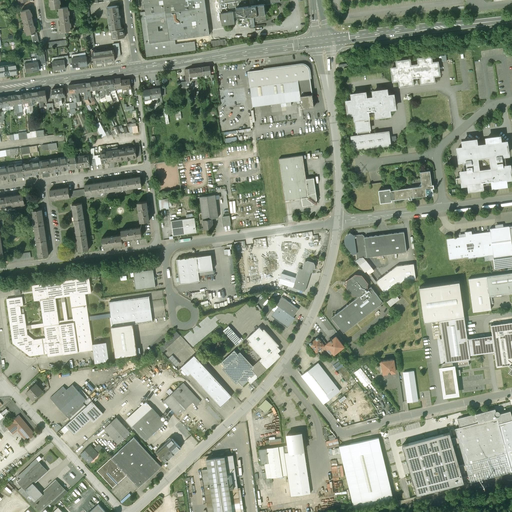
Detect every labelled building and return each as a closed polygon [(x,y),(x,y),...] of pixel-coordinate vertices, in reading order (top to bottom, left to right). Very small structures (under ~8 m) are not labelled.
[(49,0),(50,3),(49,3),(50,6),(51,6),(51,9),(59,8),(60,8),(59,4),(60,4),(60,0),(59,0),(58,0),(49,0)] [(143,0),(145,12),(140,13),(146,57),(195,50),(194,42),(175,44),(170,45),(170,40),(199,36),(194,0),(143,0)] [(204,0),(194,0),(199,36),(201,36),(209,35),(204,0)] [(218,0),(222,25),(235,24),(233,11),(236,11),(237,18),(249,16),(250,19),(254,19),(253,16),(254,16),(255,22),(266,20),(264,6),(275,4),(275,3),(280,2),(279,0),(218,0)] [(118,6),(107,8),(109,24),(110,24),(111,29),(110,30),(111,30),(122,28),(118,6)] [(60,8),(59,8),(59,12),(58,12),(58,15),(59,15),(61,25),(60,25),(60,29),(61,29),(62,32),(70,31),(70,27),(71,27),(70,23),(69,23),(68,15),(69,15),(69,11),(68,11),(67,7),(60,8)] [(29,10),(20,12),(21,15),(20,16),(21,19),(22,19),(24,27),(23,28),(24,32),(25,31),(26,35),(30,34),(34,33),(33,30),(34,29),(34,26),(33,26),(30,16),(31,16),(30,13),(29,13),(29,10)] [(122,28),(111,30),(112,39),(124,37),(123,28),(122,28)] [(34,33),(30,34),(33,44),(39,43),(36,32),(34,33)] [(199,36),(170,40),(170,45),(175,44),(174,42),(201,38),(201,36),(199,36)] [(113,49),(92,52),(94,63),(115,60),(114,57),(113,49)] [(41,55),(37,56),(37,62),(31,63),(32,71),(39,70),(38,64),(42,63),(41,55)] [(86,56),(79,57),(80,66),(87,65),(86,56)] [(79,57),(72,58),(73,67),(80,66),(79,57)] [(420,65),(410,66),(409,60),(397,62),(398,68),(392,69),(394,80),(400,79),(400,86),(412,84),(411,78),(421,77),(422,83),(434,81),(433,75),(439,74),(437,63),(431,64),(430,58),(419,59),(420,65)] [(31,63),(24,64),(25,73),(32,71),(31,63)] [(16,64),(0,66),(0,75),(17,74),(16,64)] [(301,64),(248,72),(252,107),(281,103),(291,102),(297,101),(297,104),(300,103),(299,101),(301,101),(300,96),(312,94),(309,71),(308,69),(308,67),(307,66),(305,65),(304,65),(303,64),(301,64)] [(210,66),(202,67),(204,75),(211,74),(210,66)] [(196,68),(189,69),(190,77),(193,76),(193,79),(195,79),(194,76),(197,76),(196,68)] [(120,78),(114,79),(115,87),(115,89),(118,89),(118,88),(122,87),(121,80),(120,78)] [(114,79),(108,80),(110,94),(116,93),(116,92),(115,89),(115,87),(114,79)] [(130,79),(121,80),(122,87),(123,94),(130,93),(129,88),(131,88),(130,79)] [(85,83),(80,84),(81,92),(84,91),(85,100),(88,99),(85,83)] [(74,84),(68,85),(69,93),(72,93),(74,100),(75,102),(77,102),(74,84)] [(158,88),(150,89),(152,98),(162,97),(160,88),(158,88)] [(57,89),(52,89),(52,92),(51,92),(52,98),(56,97),(57,105),(59,104),(57,89)] [(150,89),(143,90),(145,100),(148,100),(148,99),(152,98),(150,89)] [(45,90),(38,91),(39,100),(40,107),(44,107),(42,100),(44,100),(44,102),(47,101),(45,90)] [(38,91),(30,93),(31,101),(32,105),(34,105),(33,101),(39,100),(38,91)] [(364,94),(352,95),(353,101),(347,102),(349,114),(355,113),(358,136),(351,137),(353,150),(389,145),(388,132),(369,135),(366,111),(376,110),(377,116),(389,114),(388,109),(394,108),(392,96),(386,97),(385,91),(374,93),(375,98),(365,100),(364,94)] [(30,93),(23,94),(24,102),(27,102),(29,108),(27,108),(28,113),(33,112),(32,105),(31,101),(30,93)] [(23,94),(16,95),(18,112),(18,116),(22,115),(21,103),(24,102),(23,94)] [(312,94),(300,96),(301,101),(301,107),(301,108),(302,108),(314,107),(312,94)] [(16,95),(8,96),(9,105),(13,104),(14,111),(13,111),(14,115),(16,115),(17,116),(18,116),(18,112),(16,95)] [(8,96),(1,97),(2,106),(9,105),(8,96)] [(98,128),(97,129),(100,136),(101,137),(106,135),(102,126),(98,128)] [(97,129),(91,131),(95,138),(100,136),(97,129)] [(487,145),(476,146),(475,140),(463,142),(464,148),(458,149),(459,161),(465,160),(467,172),(461,172),(463,185),(469,184),(469,190),(482,188),(481,182),(492,181),(493,187),(505,185),(504,179),(511,178),(509,166),(503,167),(501,155),(507,155),(506,142),(500,143),(499,137),(487,139),(487,145)] [(135,147),(118,150),(119,160),(120,160),(121,161),(123,161),(123,160),(127,159),(127,160),(130,160),(129,159),(133,159),(134,159),(135,159),(136,158),(137,158),(136,156),(135,147)] [(303,155),(278,159),(285,201),(302,198),(303,206),(313,205),(314,204),(315,204),(316,204),(317,202),(316,201),(317,200),(314,178),(306,179),(303,155)] [(76,156),(67,157),(69,169),(78,168),(76,157),(76,156)] [(67,157),(58,158),(59,159),(60,170),(63,170),(66,170),(66,169),(69,169),(67,157)] [(59,159),(54,160),(54,159),(50,160),(52,171),(60,170),(59,159)] [(50,160),(40,161),(42,173),(52,171),(50,160)] [(40,161),(31,162),(33,174),(42,173),(40,161)] [(31,162),(22,164),(24,176),(33,174),(31,162)] [(22,164),(6,166),(8,178),(24,176),(22,164)] [(421,182),(418,186),(403,189),(393,190),(393,191),(390,191),(390,189),(383,190),(378,191),(380,203),(392,202),(392,201),(391,200),(394,199),(394,200),(404,198),(409,198),(409,200),(412,199),(411,197),(426,195),(426,196),(427,196),(426,193),(429,193),(431,191),(430,188),(434,188),(433,184),(431,185),(430,170),(420,172),(421,182)] [(142,187),(140,176),(122,179),(123,189),(142,187)] [(123,189),(122,179),(103,182),(104,192),(123,189)] [(104,192),(103,182),(84,185),(86,195),(104,192)] [(382,182),(370,184),(373,204),(380,203),(378,191),(383,190),(382,182)] [(68,187),(50,190),(51,200),(70,197),(68,187)] [(23,194),(5,197),(6,206),(6,207),(25,204),(23,194)] [(215,195),(200,197),(203,220),(212,219),(218,218),(215,195)] [(160,199),(160,209),(171,209),(171,206),(173,205),(173,198),(160,199)] [(147,201),(137,202),(140,222),(149,221),(147,201)] [(82,203),(72,204),(74,220),(84,218),(82,203)] [(42,209),(32,210),(34,226),(44,224),(42,209)] [(229,216),(222,217),(223,223),(225,225),(231,224),(229,216)] [(84,218),(74,220),(76,235),(86,234),(84,218)] [(194,218),(171,221),(173,236),(196,232),(194,218)] [(212,219),(203,220),(204,229),(213,228),(212,219)] [(44,224),(34,226),(36,241),(46,240),(44,224)] [(490,231),(472,234),(475,257),(493,255),(493,258),(511,255),(511,250),(509,226),(490,228),(490,231)] [(141,227),(121,230),(121,235),(122,239),(142,236),(141,227)] [(471,231),(464,232),(465,236),(446,239),(449,259),(468,257),(468,258),(475,257),(472,234),(471,231)] [(404,232),(364,237),(364,236),(362,234),(355,235),(354,234),(353,236),(354,237),(357,258),(406,252),(404,232)] [(86,234),(76,235),(79,251),(89,249),(86,234)] [(121,235),(102,238),(103,247),(123,244),(122,239),(121,235)] [(46,240),(36,241),(39,257),(49,255),(46,240)] [(30,252),(10,255),(11,261),(31,258),(30,252)] [(211,255),(176,259),(179,284),(199,281),(198,271),(213,270),(211,255)] [(511,255),(493,258),(495,268),(511,265),(511,255)] [(305,262),(303,269),(299,268),(293,287),(305,291),(312,269),(314,268),(315,265),(313,262),(307,261),(305,262)] [(396,266),(376,281),(385,294),(403,281),(415,279),(413,264),(396,266)] [(153,269),(133,272),(136,290),(156,287),(155,280),(156,279),(156,278),(154,276),(153,269)] [(511,272),(486,276),(489,296),(511,293),(511,292),(511,272)] [(362,275),(355,274),(344,282),(344,285),(352,295),(358,296),(367,289),(368,283),(362,275)] [(491,309),(489,296),(486,276),(468,279),(473,312),(491,309)] [(93,350),(95,364),(109,362),(106,342),(92,344),(85,293),(91,293),(89,277),(32,285),(34,300),(40,300),(43,323),(26,326),(24,314),(19,314),(18,306),(23,306),(22,297),(7,299),(8,308),(9,316),(12,343),(30,356),(47,354),(47,356),(63,354),(62,348),(76,346),(77,352),(93,350)] [(459,281),(419,287),(424,322),(439,319),(439,320),(464,317),(459,281)] [(358,296),(351,302),(349,302),(349,303),(348,305),(346,304),(346,306),(336,314),(335,314),(335,315),(332,317),(344,333),(383,302),(371,287),(367,289),(358,296)] [(205,291),(190,293),(191,301),(206,299),(205,291)] [(396,295),(387,302),(390,307),(400,300),(396,295)] [(149,296),(109,302),(111,317),(109,317),(115,357),(137,354),(133,324),(152,322),(151,311),(150,311),(149,309),(151,309),(149,296)] [(282,296),(276,304),(278,306),(293,317),(299,309),(282,296)] [(278,306),(271,316),(287,328),(294,318),(293,317),(278,306)] [(464,317),(439,320),(445,362),(452,361),(468,359),(470,359),(469,353),(494,349),(496,367),(508,365),(508,366),(511,368),(511,367),(511,345),(511,341),(511,340),(511,322),(490,325),(492,337),(467,341),(464,317)] [(241,341),(228,326),(223,331),(236,345),(241,341)] [(263,358),(256,365),(262,372),(279,356),(277,353),(280,350),(277,346),(278,345),(264,330),(263,331),(259,327),(247,339),(250,342),(249,343),(263,358)] [(176,332),(158,348),(162,353),(180,336),(176,332)] [(336,336),(332,339),(329,341),(330,341),(326,344),(334,354),(343,346),(336,336)] [(316,338),(316,339),(311,343),(311,342),(310,342),(310,343),(310,344),(316,352),(324,346),(323,345),(319,339),(318,338),(317,337),(316,338)] [(234,350),(221,363),(224,367),(224,368),(237,383),(238,382),(242,386),(248,380),(251,382),(262,372),(256,365),(252,368),(239,354),(238,355),(234,350)] [(180,363),(172,355),(168,359),(176,367),(180,363)] [(231,396),(194,355),(183,365),(220,406),(231,396)] [(393,359),(382,361),(383,373),(388,373),(391,373),(391,372),(395,372),(393,359)] [(468,359),(452,361),(445,362),(442,363),(443,369),(453,367),(453,368),(469,365),(468,359)] [(339,360),(333,365),(336,369),(342,364),(339,360)] [(339,391),(325,372),(317,363),(302,376),(323,403),(339,391)] [(443,369),(441,369),(445,395),(457,393),(454,375),(455,375),(455,374),(456,374),(456,371),(455,372),(455,371),(454,371),(453,371),(453,368),(453,367),(443,369)] [(413,371),(403,372),(405,382),(415,380),(413,371)] [(415,380),(405,382),(407,402),(413,401),(413,402),(415,402),(415,401),(417,400),(415,380)] [(200,401),(183,383),(164,400),(178,415),(192,402),(196,406),(200,401)] [(42,391),(36,384),(33,386),(27,393),(33,400),(37,396),(42,391)] [(66,390),(63,387),(50,398),(71,420),(86,406),(82,403),(86,399),(72,385),(66,390)] [(266,400),(262,404),(266,408),(270,404),(266,400)] [(92,401),(66,425),(74,435),(91,419),(93,422),(103,413),(92,401)] [(144,404),(127,420),(132,426),(131,427),(138,435),(139,434),(145,441),(165,422),(152,408),(148,404),(144,404)] [(511,417),(510,410),(500,413),(499,412),(498,411),(497,410),(495,411),(495,408),(457,419),(459,427),(455,429),(457,437),(459,443),(465,466),(466,471),(470,485),(511,473),(511,417)] [(19,415),(6,426),(13,434),(17,431),(25,440),(26,438),(28,440),(33,436),(31,434),(33,433),(19,415)] [(130,432),(116,418),(105,428),(119,442),(130,432)] [(461,473),(466,471),(465,466),(459,468),(453,444),(459,443),(457,437),(451,439),(449,432),(402,445),(416,498),(464,485),(461,473)] [(292,434),(287,435),(288,445),(303,443),(302,433),(296,433),(292,434)] [(111,458),(127,475),(138,488),(161,467),(134,437),(111,458)] [(379,437),(339,446),(353,511),(393,502),(379,437)] [(175,453),(165,443),(166,444),(157,452),(156,451),(156,452),(165,462),(175,453)] [(288,445),(283,446),(287,476),(290,498),(310,495),(303,443),(288,445)] [(99,444),(94,448),(98,453),(103,448),(99,444)] [(90,445),(82,452),(85,456),(84,457),(89,462),(93,459),(92,458),(97,454),(98,455),(98,454),(90,445)] [(277,447),(268,448),(267,448),(269,463),(264,464),(266,479),(287,476),(283,446),(278,446),(277,446),(277,447)] [(267,448),(259,449),(260,455),(259,456),(259,457),(259,458),(260,458),(261,464),(264,464),(269,463),(267,448)] [(225,456),(206,458),(208,469),(213,511),(242,511),(239,488),(237,489),(235,474),(233,455),(225,456)] [(111,458),(97,471),(113,488),(127,475),(111,458)] [(42,494),(32,483),(47,470),(39,461),(17,481),(33,499),(29,502),(38,511),(40,511),(65,489),(57,481),(42,494)] [(213,511),(208,469),(202,470),(207,511),(213,511)] [(0,490),(0,501),(17,488),(12,482),(0,490)] [(123,503),(132,495),(129,491),(120,500),(123,503)]
